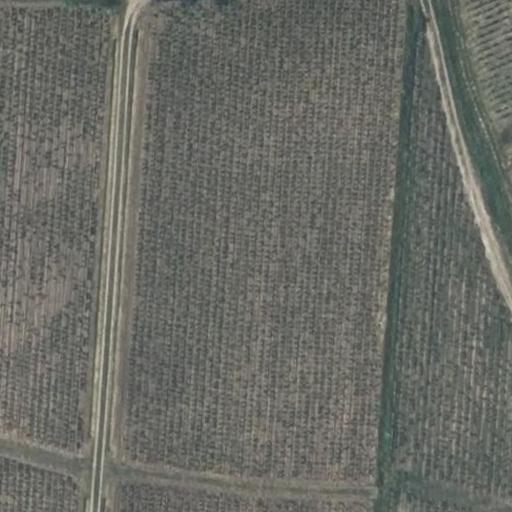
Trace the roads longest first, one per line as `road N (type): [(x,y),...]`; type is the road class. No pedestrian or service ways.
road 1 (track): [(0,443),(115,472),(352,491),(395,478),(511,511)]
road 2 (track): [(126,0),(93,511)]
road 3 (track): [(416,0),(490,268),(511,311)]
